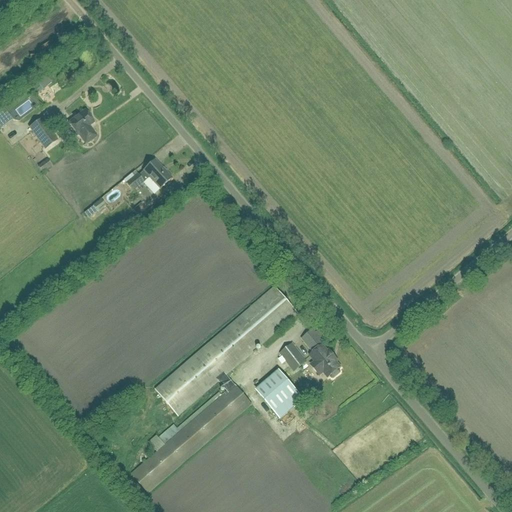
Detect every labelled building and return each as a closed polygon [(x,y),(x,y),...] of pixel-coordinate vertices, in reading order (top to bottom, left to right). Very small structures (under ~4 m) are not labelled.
[(33,87),(39,94),(45,88),(39,81),(33,87)] [(93,124),(85,112),(68,125),(76,136),(78,135),(85,145),(96,138),(90,130),(88,128),(93,124)] [(29,129),(45,151),(57,142),(41,120),(29,129)] [(47,161),(37,168),(42,175),(52,167),(47,161)] [(159,190),(171,179),(154,161),(138,177),(137,175),(125,185),(132,193),(148,179),(159,190)] [(118,187),(103,195),(110,206),(125,199),(118,187)] [(97,212),(105,206),(100,200),(92,206),(97,212)] [(139,205),(132,211),(137,218),(138,217),(139,219),(145,214),(144,213),(144,212),(139,205)] [(225,376),(297,314),(275,289),(155,391),(178,417),(218,382),(227,393),(132,475),(147,494),(251,406),(234,387),(225,376)] [(329,352),(327,354),(321,347),(319,345),(322,342),(322,341),(326,338),(317,327),(301,340),(311,352),(311,351),(313,354),(310,356),(315,363),(311,367),(318,376),(323,373),(328,379),(330,377),(331,379),(333,379),(339,374),(339,372),(338,371),(340,369),(335,363),(337,361),(329,352)] [(293,373),(306,363),(292,344),(279,355),(293,373)] [(279,371),(254,391),(279,421),(304,401),(279,371)] [(174,424),(152,443),(157,449),(179,430),(174,424)]
